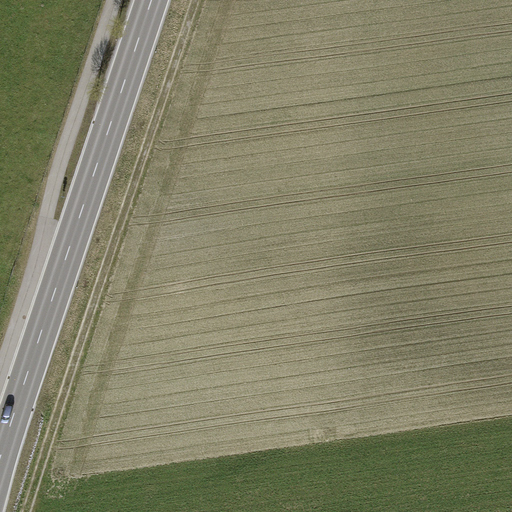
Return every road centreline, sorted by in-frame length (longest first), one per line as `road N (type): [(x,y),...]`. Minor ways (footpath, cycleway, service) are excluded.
road 1 (track): [(195,0),(27,511)]
road 2 (primary): [(0,469),(153,0)]
